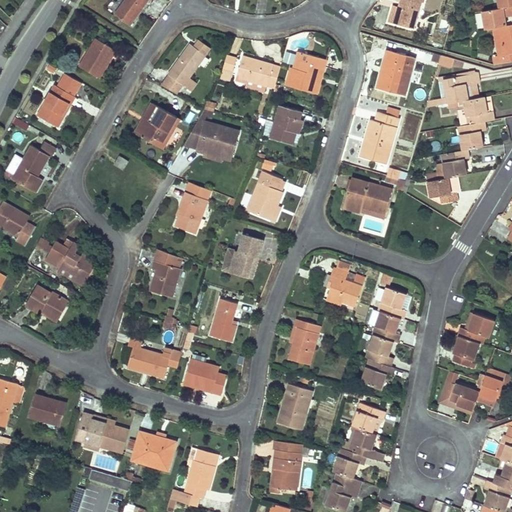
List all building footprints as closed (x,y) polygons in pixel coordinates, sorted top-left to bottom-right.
[(155,0),(126,0),(115,14),(131,26),(150,0),(153,0),(155,1),(155,0)] [(394,22),(413,28),(421,1),(424,2),(424,0),(400,0),(399,5),(397,13),(392,12),(389,20),(394,22)] [(511,4),(501,6),(483,10),(486,28),(499,25),(507,24),(505,15),(511,14),(511,4)] [(476,13),(478,28),(484,27),(482,12),(476,13)] [(439,18),(436,30),(446,33),(450,21),(439,18)] [(494,55),(495,64),(511,61),(511,23),(507,24),(499,25),(504,54),(494,55)] [(96,39),(79,67),(99,79),(106,68),(105,67),(111,58),(112,59),(117,51),(96,39)] [(211,48),(200,41),(195,47),(206,55),(211,48)] [(195,47),(191,44),(169,74),(170,75),(184,85),(189,78),(206,55),(195,47)] [(384,76),(380,75),(377,86),(405,94),(415,56),(388,49),(385,57),(389,58),(384,76)] [(292,66),(286,84),(311,92),(317,75),(322,76),(327,59),(299,51),(294,67),(292,66)] [(440,63),(442,54),(435,53),(433,61),(440,63)] [(454,58),(442,54),(440,63),(440,64),(452,67),(454,58)] [(231,80),(237,58),(228,55),(221,77),(231,80)] [(267,85),(275,87),(280,67),(244,56),(237,76),(267,85)] [(385,57),(380,75),(384,76),(389,58),(385,57)] [(50,66),(47,70),(53,74),(56,69),(50,66)] [(476,72),(470,73),(471,81),(466,83),(468,99),(481,96),(478,84),(481,82),(479,73),(476,72)] [(438,99),(439,104),(448,103),(468,99),(466,83),(471,81),(470,73),(443,78),(447,97),(438,99)] [(66,74),(59,85),(75,94),(82,83),(75,79),(73,78),(66,74)] [(184,85),(170,75),(162,85),(177,94),(184,85)] [(317,75),(311,92),(317,93),(322,76),(317,75)] [(267,85),(237,76),(236,80),(247,83),(246,87),(260,91),(266,91),(267,85)] [(189,78),(184,85),(191,90),(196,83),(189,78)] [(59,85),(58,87),(74,96),(75,94),(59,85)] [(74,96),(58,87),(56,86),(38,116),(58,127),(66,114),(64,113),(69,104),(71,105),(76,97),(74,96)] [(468,99),(448,103),(449,107),(457,106),(458,109),(466,108),(469,124),(485,121),(495,119),(494,110),(488,111),(485,96),(468,99)] [(216,104),(208,102),(206,107),(205,109),(213,112),(216,104)] [(146,124),(139,135),(153,143),(156,137),(164,142),(179,117),(154,104),(145,119),(151,122),(149,125),(146,124)] [(280,105),(271,138),(292,144),(296,132),(299,133),(303,120),(299,119),(301,111),(280,105)] [(388,106),(386,113),(399,117),(401,110),(388,106)] [(369,138),(364,157),(374,160),(375,156),(387,159),(399,117),(386,113),(378,111),(376,120),(372,119),(366,138),(369,138)] [(156,137),(153,143),(164,149),(182,119),(179,117),(164,142),(156,137)] [(145,119),(137,134),(139,135),(146,124),(149,125),(151,122),(145,119)] [(184,144),(196,148),(197,148),(205,121),(199,120),(184,144)] [(205,121),(197,148),(232,158),(240,131),(205,121)] [(469,124),(459,125),(463,150),(469,149),(484,146),(481,131),(487,130),(485,121),(469,124)] [(366,138),(361,156),(364,157),(369,138),(366,138)] [(57,152),(46,145),(42,152),(50,157),(53,158),(57,152)] [(50,157),(42,152),(33,147),(26,159),(17,175),(14,180),(36,193),(44,180),(37,176),(39,173),(40,174),(50,157)] [(197,148),(196,148),(195,152),(204,155),(203,158),(222,163),(224,160),(230,161),(232,158),(197,148)] [(463,150),(441,154),(443,163),(445,178),(448,178),(458,176),(467,174),(465,159),(471,158),(469,149),(463,150)] [(17,175),(26,159),(17,154),(8,170),(17,175)] [(121,156),(115,165),(124,170),(129,161),(121,156)] [(274,171),(277,161),(265,158),(262,168),(274,171)] [(445,178),(443,163),(435,164),(437,172),(426,174),(428,181),(445,178)] [(391,167),(388,176),(396,178),(399,179),(401,170),(391,167)] [(249,210),(272,219),(277,204),(283,190),(278,187),(282,177),(264,170),(249,210)] [(388,176),(387,181),(395,184),(396,178),(388,176)] [(428,181),(427,181),(430,198),(441,203),(459,200),(457,193),(461,192),(458,176),(448,178),(445,178),(428,181)] [(353,178),(344,207),(361,212),(363,205),(387,213),(393,190),(353,178)] [(190,182),(186,192),(202,198),(208,200),(212,190),(190,182)] [(186,202),(182,214),(177,226),(196,233),(205,208),(199,206),(202,198),(186,192),(183,201),(186,202)] [(202,198),(199,206),(205,208),(208,200),(202,198)] [(3,203),(0,208),(0,225),(19,237),(17,241),(26,246),(37,228),(27,222),(30,218),(3,203)] [(277,204),(272,219),(276,220),(281,206),(277,204)] [(385,219),(387,213),(363,205),(361,212),(385,219)] [(237,251),(231,271),(249,276),(255,256),(258,257),(264,239),(244,234),(239,251),(237,251)] [(46,260),(59,267),(60,267),(85,282),(95,264),(88,260),(77,253),(78,250),(81,246),(69,239),(64,247),(56,242),(53,247),(52,249),(50,253),(46,260)] [(52,249),(53,247),(40,240),(37,246),(50,253),(52,249)] [(159,249),(156,261),(154,261),(152,269),(158,270),(154,283),(152,283),(150,291),(173,298),(181,269),(175,267),(178,256),(159,249)] [(223,269),(231,271),(237,251),(229,249),(223,269)] [(78,250),(77,253),(88,260),(89,256),(78,250)] [(255,256),(249,276),(253,277),(258,257),(255,256)] [(340,261),(337,269),(349,273),(352,265),(340,261)] [(60,267),(59,267),(58,270),(84,285),(85,282),(60,267)] [(331,289),(328,298),(341,302),(356,307),(363,287),(347,281),(349,273),(337,269),(335,268),(332,276),(335,277),(331,289)] [(363,287),(364,284),(356,281),(357,277),(349,273),(347,281),(363,287)] [(357,277),(356,281),(364,284),(366,278),(358,275),(357,277)] [(388,285),(391,277),(385,275),(382,282),(388,285)] [(40,316),(40,315),(42,312),(58,321),(69,302),(53,293),(52,294),(38,285),(25,307),(40,316)] [(379,287),(375,298),(381,300),(385,290),(379,287)] [(387,288),(378,310),(381,312),(401,318),(404,319),(406,312),(401,310),(406,295),(387,288)] [(235,324),(231,323),(232,320),(236,303),(220,298),(210,334),(231,340),(235,324)] [(341,302),(328,298),(327,301),(340,306),(341,302)] [(380,313),(373,310),(368,323),(376,326),(380,313)] [(42,312),(40,315),(57,324),(58,321),(42,312)] [(376,326),(373,334),(374,335),(394,342),(398,343),(401,335),(396,333),(401,318),(381,312),(380,313),(376,326)] [(461,328),(458,335),(460,336),(480,343),(482,344),(485,336),(489,337),(495,321),(474,314),(468,330),(461,328)] [(291,342),(295,344),(300,328),(305,329),(307,322),(298,319),(291,342)] [(300,328),(295,344),(291,360),(309,365),(321,326),(307,322),(305,329),(300,328)] [(374,335),(365,358),(369,359),(391,366),(393,358),(389,356),(394,342),(374,335)] [(480,343),(460,336),(454,353),(456,354),(453,361),(468,367),(471,359),(474,360),(480,343)] [(164,376),(168,364),(170,356),(163,354),(140,348),(142,341),(130,337),(127,346),(133,347),(128,366),(164,376)] [(132,348),(125,346),(120,362),(127,364),(132,348)] [(163,354),(170,356),(168,364),(177,366),(182,352),(165,346),(163,354)] [(190,359),(203,363),(205,355),(192,352),(190,359)] [(190,359),(184,382),(222,393),(226,376),(218,374),(220,367),(203,363),(190,359)] [(391,366),(369,359),(361,381),(381,389),(386,374),(392,376),(395,368),(391,366)] [(483,384),(479,394),(496,401),(497,399),(504,401),(510,385),(486,376),(483,384)] [(0,425),(6,427),(12,401),(17,384),(17,383),(0,378),(0,425)] [(449,400),(455,385),(447,382),(439,403),(455,408),(456,405),(456,403),(449,400)] [(456,405),(473,411),(477,400),(479,394),(483,384),(478,382),(477,386),(479,386),(477,392),(462,387),(462,388),(455,385),(449,400),(456,403),(456,405)] [(24,386),(17,384),(12,401),(20,403),(24,386)] [(287,392),(282,407),(278,423),(301,430),(313,390),(289,384),(287,392)] [(34,394),(28,416),(59,425),(65,402),(58,400),(57,402),(46,399),(46,397),(34,394)] [(479,394),(477,400),(494,406),(496,401),(479,394)] [(361,402),(352,426),(357,427),(371,433),(377,418),(381,419),(382,419),(385,411),(361,402)] [(456,405),(455,408),(472,415),(473,411),(456,405)] [(84,441),(92,414),(82,412),(75,439),(84,441)] [(92,413),(84,441),(100,446),(123,452),(130,429),(116,425),(115,427),(110,426),(111,424),(99,420),(101,415),(92,413)] [(117,420),(101,415),(99,420),(111,424),(110,426),(115,427),(116,425),(117,420)] [(377,418),(371,433),(376,434),(381,419),(377,418)] [(357,427),(349,450),(367,457),(374,459),(377,451),(371,448),(376,434),(371,433),(357,427)] [(133,455),(132,459),(168,470),(175,441),(165,438),(160,437),(155,436),(140,431),(133,455)] [(507,444),(501,459),(507,462),(511,463),(511,436),(504,434),(501,442),(507,444)] [(126,452),(133,455),(137,440),(130,438),(126,452)] [(100,446),(84,441),(83,445),(99,450),(100,446)] [(301,443),(279,441),(278,450),(300,453),(301,443)] [(196,460),(187,493),(186,493),(200,497),(203,498),(206,489),(209,489),(215,466),(212,465),(216,454),(201,449),(195,447),(191,459),(196,460)] [(342,448),(333,472),(337,473),(353,478),(358,463),(364,465),(367,457),(349,450),(342,448)] [(275,450),(273,469),(277,469),(275,488),(280,488),(296,489),(300,453),(278,450),(277,450),(275,450)] [(377,451),(374,459),(383,461),(386,453),(377,451)] [(496,474),(493,482),(511,489),(511,463),(507,462),(502,476),(496,474)] [(277,469),(273,469),(270,492),(279,493),(280,488),(275,488),(277,469)] [(353,478),(337,473),(326,505),(345,511),(351,497),(356,499),(362,481),(353,478)] [(119,476),(117,482),(130,486),(132,480),(119,476)] [(490,490),(485,505),(503,511),(505,507),(511,489),(493,482),(487,480),(484,488),(490,490)] [(83,495),(77,511),(86,511),(93,491),(85,488),(83,495)] [(181,491),(173,488),(172,491),(170,498),(178,500),(181,491)] [(468,489),(465,498),(471,500),(474,491),(468,489)] [(186,493),(187,493),(181,491),(178,500),(183,502),(197,506),(200,497),(186,493)] [(68,511),(77,511),(83,495),(74,493),(70,507),(68,507),(68,511)]
